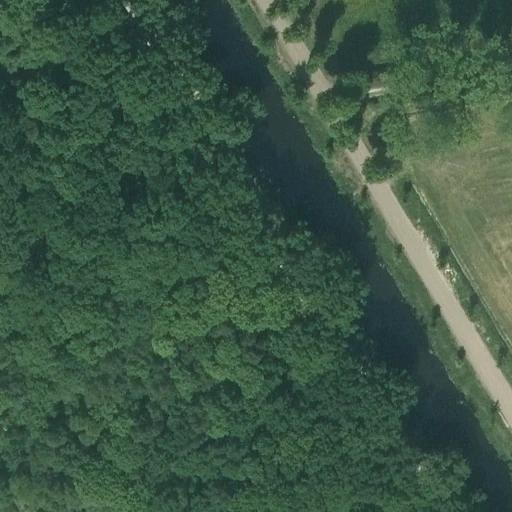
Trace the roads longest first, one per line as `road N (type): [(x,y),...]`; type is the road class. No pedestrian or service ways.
road 1 (tertiary): [(427,511),(123,0)]
road 2 (track): [(511,411),(332,103)]
road 3 (residential): [(332,103),(267,0)]
